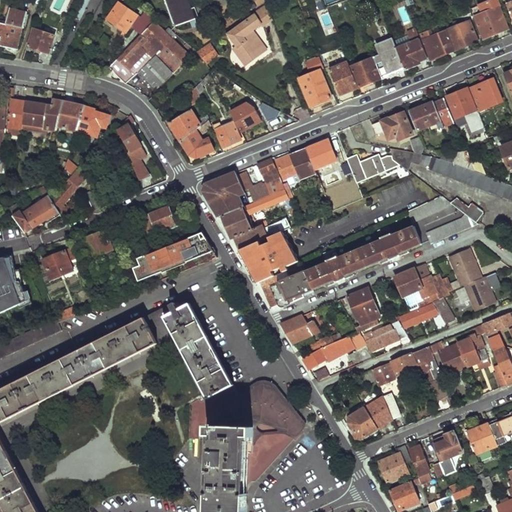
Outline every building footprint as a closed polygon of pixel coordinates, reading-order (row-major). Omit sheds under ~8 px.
[(160,0),(164,12),(169,10),(167,4),(178,0),(160,0)] [(178,0),(167,4),(169,10),(164,12),(174,38),(200,28),(189,0),(178,0)] [(321,0),(314,0),(319,12),(325,9),(321,0)] [(378,0),(369,0),(375,14),(383,11),(380,3),(378,0)] [(492,10),(476,16),(484,39),(509,29),(498,0),(489,4),(492,10)] [(139,18),(120,3),(109,20),(126,33),(131,27),(140,37),(154,23),(144,13),(139,18)] [(253,13),(255,15),(230,33),(239,45),(235,47),(247,64),(267,49),(254,30),(261,25),(262,27),(273,20),(267,4),(253,13)] [(10,9),(5,31),(4,37),(0,36),(0,45),(16,49),(21,28),(24,29),(27,13),(10,9)] [(471,21),(448,30),(456,51),(479,41),(471,21)] [(154,23),(140,37),(110,68),(116,75),(126,65),(131,70),(134,67),(140,73),(173,40),(154,23)] [(422,41),(421,39),(417,29),(408,32),(412,42),(398,49),(407,70),(426,62),(425,59),(429,58),(422,41)] [(36,30),(30,47),(50,54),(55,36),(36,30)] [(448,30),(422,41),(429,58),(431,62),(456,51),(448,30)] [(394,38),(378,44),(382,54),(390,76),(407,70),(398,49),(394,38)] [(173,40),(140,73),(160,91),(170,80),(192,57),(173,40)] [(197,51),(206,65),(220,56),(211,42),(197,51)] [(333,98),(321,69),(325,67),(319,53),(305,59),(310,70),(305,72),(299,75),(312,106),(333,98)] [(382,54),(376,57),(384,78),(390,76),(382,54)] [(374,58),(355,65),(354,62),(351,63),(361,86),(383,77),(374,58)] [(349,61),(331,69),(341,94),(360,86),(349,61)] [(494,80),(471,89),(479,109),(480,111),(503,102),(494,80)] [(211,81),(200,88),(204,97),(216,91),(211,81)] [(202,101),(197,88),(183,102),(188,110),(202,101)] [(471,88),(448,97),(456,118),(479,109),(471,89),(471,88)] [(52,103),(47,103),(44,125),(44,127),(56,129),(57,124),(64,99),(53,97),(52,103)] [(445,98),(435,102),(445,128),(446,130),(448,129),(447,126),(454,123),(445,98)] [(47,103),(23,99),(12,99),(6,128),(18,129),(20,121),(44,125),(47,103)] [(85,107),(64,99),(57,124),(78,131),(85,107)] [(229,110),(241,133),(264,121),(256,106),(247,100),(229,110)] [(261,101),(259,105),(267,119),(274,116),(277,111),(271,108),(261,101)] [(435,102),(410,112),(418,131),(438,123),(441,130),(445,128),(435,102)] [(96,110),(85,107),(78,131),(77,132),(98,138),(102,128),(107,129),(111,117),(96,112),(96,110)] [(193,111),(171,123),(182,143),(202,126),(193,111)] [(404,112),(373,125),(377,135),(387,131),(390,139),(399,136),(400,140),(413,135),(404,112)] [(135,122),(131,117),(130,119),(119,129),(131,150),(128,152),(133,160),(131,161),(140,182),(151,175),(140,157),(145,153),(130,127),(135,122)] [(202,126),(182,143),(190,156),(193,155),(197,156),(198,159),(216,152),(210,139),(204,143),(200,135),(213,127),(210,120),(202,126)] [(234,123),(223,128),(222,124),(219,126),(218,124),(214,125),(223,148),(242,140),(234,123)] [(421,137),(415,139),(411,141),(415,153),(422,155),(425,148),(421,137)] [(329,139),(308,147),(317,168),(334,161),(336,164),(338,162),(329,139)] [(511,143),(502,147),(511,171),(511,170),(511,143)] [(290,154),(298,174),(301,180),(318,173),(317,168),(308,147),(290,154)] [(474,171),(455,164),(441,160),(422,155),(415,153),(391,149),(393,157),(395,161),(401,165),(409,172),(415,163),(431,167),(430,169),(437,171),(449,178),(451,176),(462,182),(463,180),(475,188),(476,186),(488,193),(490,190),(502,198),(504,195),(511,200),(511,185),(485,175),(474,171)] [(457,156),(443,152),(441,160),(455,164),(457,156)] [(467,152),(456,153),(457,156),(470,160),(467,152)] [(84,163),(70,153),(66,167),(74,173),(76,174),(85,164),(84,163)] [(283,181),(298,174),(290,154),(272,160),(280,177),(281,177),(283,181)] [(379,154),(361,162),(357,154),(346,159),(357,184),(401,165),(395,161),(393,157),(388,155),(381,159),(379,154)] [(272,160),(260,165),(263,174),(267,171),(275,188),(284,184),(283,181),(281,177),(280,177),(272,160)] [(481,164),(470,160),(474,171),(485,175),(481,164)] [(64,204),(90,175),(85,164),(76,174),(54,199),(60,206),(57,208),(62,214),(64,217),(70,215),(64,204)] [(251,197),(239,172),(213,182),(209,198),(220,217),(224,216),(248,206),(245,200),(251,197)] [(275,188),(270,190),(272,196),(287,191),(284,184),(275,188)] [(103,207),(96,190),(87,194),(95,211),(103,207)] [(270,190),(253,197),(255,203),(272,196),(270,190)] [(255,203),(250,205),(253,214),(287,201),(292,214),(296,212),(287,191),(272,196),(255,203)] [(52,220),(62,214),(57,208),(52,199),(51,197),(49,194),(22,212),(19,207),(11,213),(14,216),(15,217),(25,231),(26,233),(51,217),(52,220)] [(442,197),(409,212),(414,223),(453,205),(442,197)] [(473,204),(470,207),(460,199),(453,205),(468,217),(476,223),(485,213),(473,204)] [(180,220),(178,213),(171,215),(167,204),(141,214),(149,235),(163,229),(164,232),(180,226),(178,221),(180,220)] [(248,206),(224,216),(234,238),(237,237),(255,229),(254,226),(252,227),(248,216),(253,214),(250,205),(248,206)] [(333,211),(331,206),(322,210),(324,215),(333,211)] [(468,217),(427,233),(432,244),(479,225),(476,223),(468,217)] [(255,229),(237,237),(243,249),(262,241),(270,238),(284,232),(292,228),(288,219),(265,228),(264,226),(255,229)] [(383,239),(340,257),(336,248),(325,253),(329,262),(307,271),(314,289),(327,284),(329,287),(356,276),(354,272),(382,261),(383,265),(410,253),(408,249),(423,244),(415,226),(393,235),(390,226),(379,230),(383,239)] [(115,227),(82,240),(90,259),(123,246),(115,227)] [(131,242),(127,230),(120,233),(125,244),(131,242)] [(242,250),(240,251),(252,272),(259,283),(262,281),(276,275),(275,271),(283,267),(285,271),(289,269),(288,266),(297,262),(284,232),(270,238),(272,243),(264,246),(262,241),(243,249),(242,250)] [(210,245),(204,234),(142,258),(133,262),(138,274),(210,245)] [(142,258),(137,242),(127,246),(133,262),(142,258)] [(78,246),(71,248),(77,262),(83,276),(89,273),(78,246)] [(74,271),(71,264),(77,262),(71,248),(42,260),(45,268),(47,273),(51,280),(74,271)] [(472,249),(452,257),(464,286),(468,284),(484,277),(472,249)] [(0,318),(3,317),(1,314),(19,305),(21,309),(32,304),(27,291),(23,293),(20,282),(22,282),(19,270),(15,271),(12,257),(0,259),(0,318)] [(426,265),(396,277),(405,297),(419,292),(422,300),(424,299),(426,302),(404,310),(405,314),(435,301),(444,298),(452,294),(449,287),(439,292),(433,276),(430,276),(426,265)] [(307,271),(282,281),(279,274),(276,275),(262,281),(274,306),(280,304),(279,305),(282,306),(305,297),(303,293),(314,289),(307,271)] [(484,277),(468,284),(469,287),(489,279),(488,276),(484,277)] [(489,279),(469,287),(478,310),(498,301),(489,279)] [(369,288),(349,297),(361,325),(361,326),(373,322),(382,318),(369,288)] [(436,304),(448,324),(457,320),(444,298),(435,301),(436,304)] [(218,357),(190,304),(179,310),(177,306),(175,303),(170,306),(174,313),(165,318),(208,400),(200,404),(198,400),(189,405),(191,410),(190,438),(208,440),(207,469),(210,469),(208,511),(246,511),(248,482),(256,483),(300,434),(299,432),(303,424),(287,404),(272,386),(265,386),(257,386),(248,392),(235,402),(232,396),(228,389),(234,387),(229,377),(218,357)] [(436,304),(400,320),(401,323),(405,329),(435,316),(440,324),(438,325),(441,331),(450,328),(448,324),(436,304)] [(77,316),(74,308),(58,314),(57,312),(54,313),(56,319),(58,324),(77,316)] [(511,313),(484,324),(484,326),(488,334),(495,351),(500,349),(494,333),(511,325),(511,313)] [(303,316),(283,324),(295,344),(320,333),(314,322),(309,325),(303,316)] [(0,422),(158,343),(145,317),(0,390),(0,499),(6,511),(38,511),(0,439),(0,422)] [(58,324),(56,319),(0,344),(0,359),(62,331),(58,324)] [(373,322),(361,326),(361,325),(356,327),(360,333),(365,330),(374,326),(373,322)] [(401,323),(368,336),(374,351),(410,337),(405,329),(401,323)] [(355,324),(340,332),(344,339),(351,336),(360,333),(356,327),(355,324)] [(484,326),(477,329),(480,337),(488,334),(484,326)] [(469,341),(460,345),(469,367),(477,364),(480,371),(492,366),(480,337),(477,329),(470,332),(472,337),(468,339),(469,341)] [(360,333),(351,336),(352,338),(357,347),(366,343),(362,337),(360,333)] [(333,336),(309,346),(311,353),(336,342),(333,336)] [(352,338),(305,360),(309,367),(311,370),(331,359),(332,362),(357,348),(357,347),(352,338)] [(448,339),(431,346),(435,355),(437,354),(441,353),(452,348),(448,339)] [(452,348),(441,353),(450,375),(469,367),(460,345),(452,348)] [(431,346),(412,354),(416,365),(421,376),(428,373),(430,377),(428,378),(430,383),(432,382),(441,401),(447,398),(452,397),(439,365),(435,355),(431,346)] [(511,361),(506,346),(500,349),(495,351),(500,365),(509,385),(511,383),(511,361)] [(412,354),(393,362),(398,372),(396,373),(400,383),(405,380),(401,371),(416,365),(412,354)] [(387,365),(373,370),(378,381),(380,387),(397,380),(393,370),(389,372),(387,365)] [(500,365),(495,368),(497,373),(495,374),(501,389),(509,385),(500,365)] [(321,381),(330,377),(326,368),(314,374),(317,380),(321,381)] [(373,370),(358,376),(362,387),(378,381),(373,370)] [(432,382),(430,383),(439,402),(441,401),(432,382)] [(410,385),(402,388),(410,407),(413,413),(420,410),(410,385)] [(393,394),(384,397),(385,398),(394,420),(402,417),(393,394)] [(385,398),(346,421),(354,434),(356,435),(359,441),(394,420),(385,398)] [(511,418),(505,421),(504,418),(490,424),(499,446),(506,443),(504,437),(511,434),(511,418)] [(490,424),(468,433),(478,455),(499,446),(490,424)] [(441,466),(445,474),(446,477),(457,472),(451,458),(463,453),(455,432),(445,436),(447,441),(436,445),(444,465),(441,466)] [(445,436),(434,440),(436,445),(447,441),(445,436)] [(400,453),(379,462),(388,482),(409,473),(405,464),(412,461),(406,446),(399,449),(400,453)] [(421,446),(411,451),(421,476),(419,477),(422,485),(429,481),(426,473),(430,471),(421,446)] [(440,464),(435,466),(440,477),(445,474),(441,466),(440,464)] [(487,479),(480,481),(481,483),(486,494),(496,490),(491,477),(487,479)] [(412,481),(392,490),(401,511),(421,502),(412,481)] [(474,486),(453,494),(455,501),(476,492),(474,486)] [(453,494),(429,504),(430,506),(432,510),(455,501),(453,494)] [(511,511),(511,499),(498,506),(500,511),(511,511)]
